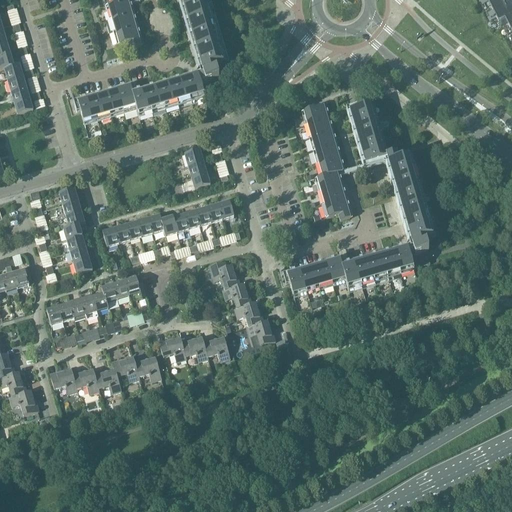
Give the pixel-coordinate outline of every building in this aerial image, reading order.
[(180,0),(202,72),(199,73),(197,77),(198,79),(133,98),(131,89),(78,105),(84,127),(136,111),(139,120),(205,100),(204,97),(216,94),(212,83),(230,78),(230,77),(229,77),(226,65),(229,64),(210,0),(180,0)] [(112,0),(114,5),(108,7),(120,47),(130,44),(131,50),(141,47),(128,2),(133,1),(133,0),(112,0)] [(511,0),(481,0),(498,31),(499,30),(504,28),(511,42),(511,0)] [(8,46),(0,48),(0,60),(11,57),(8,46)] [(14,68),(11,57),(0,60),(0,73),(4,72),(14,68)] [(7,83),(23,78),(20,66),(14,68),(4,72),(7,83)] [(23,78),(7,83),(11,94),(27,89),(23,78)] [(27,89),(11,94),(14,105),(30,101),(27,89)] [(30,101),(14,105),(17,117),(33,113),(30,101)] [(287,278),(290,287),(294,299),(346,284),(348,293),(414,274),(413,271),(430,266),(427,255),(429,254),(425,241),(439,237),(415,158),(398,163),(396,157),(387,160),(372,107),(350,114),(365,167),(387,161),(409,239),(411,238),(415,250),(343,271),(340,262),(287,278)] [(323,108),(318,109),(304,113),(323,178),(317,180),(329,220),(339,217),(340,223),(350,220),(337,175),(342,174),(323,108)] [(184,157),(188,169),(204,164),(200,152),(184,157)] [(191,180),(207,175),(204,164),(188,169),(191,180)] [(191,180),(195,192),(211,187),(207,175),(191,180)] [(59,196),(62,208),(78,203),(75,191),(59,196)] [(33,204),(41,202),(39,194),(30,196),(33,204)] [(66,219),(82,214),(78,203),(62,208),(66,219)] [(218,207),(222,223),(234,219),(229,203),(218,207)] [(222,223),(218,207),(206,210),(211,226),(222,223)] [(211,226),(206,210),(195,213),(200,229),(211,226)] [(184,217),(188,233),(200,229),(195,213),(184,217)] [(79,227),(79,228),(85,226),(82,214),(66,219),(69,230),(79,227)] [(173,220),(177,236),(188,233),(184,217),(173,220)] [(153,237),(164,234),(161,223),(160,218),(148,221),(153,237)] [(173,220),(161,223),(164,234),(165,240),(177,236),(173,220)] [(137,224),(141,240),(153,237),(148,221),(137,224)] [(141,240),(137,224),(125,228),(130,244),(141,240)] [(83,238),(79,228),(79,227),(69,230),(63,231),(67,243),(83,238)] [(130,244),(125,228),(114,231),(119,247),(130,244)] [(114,231),(102,234),(107,250),(119,247),(114,231)] [(83,238),(67,243),(70,254),(86,250),(83,238)] [(162,244),(165,253),(173,250),(169,241),(162,244)] [(73,266),(89,261),(86,250),(70,254),(73,266)] [(73,266),(77,277),(93,273),(89,261),(73,266)] [(225,265),(209,269),(214,285),(222,283),(225,293),(240,289),(240,288),(236,276),(234,276),(232,269),(226,270),(225,265)] [(13,275),(18,291),(29,288),(25,272),(13,275)] [(18,291),(13,275),(1,279),(6,295),(18,291)] [(124,283),(129,299),(130,304),(142,300),(141,296),(138,286),(136,280),(135,277),(128,279),(129,282),(124,283)] [(113,287),(118,302),(129,299),(124,283),(113,287)] [(142,284),(138,286),(141,296),(142,300),(147,299),(146,295),(144,291),(143,287),(142,284)] [(103,296),(106,306),(107,306),(118,302),(113,287),(101,290),(103,296)] [(240,289),(225,293),(223,293),(226,303),(234,301),(237,311),(252,307),(248,294),(246,295),(244,287),(240,288),(240,289)] [(81,302),(86,321),(87,323),(98,320),(97,315),(92,299),(91,296),(84,298),(85,301),(81,302)] [(92,299),(97,315),(109,311),(107,306),(106,306),(103,296),(92,299)] [(70,305),(74,322),(75,324),(86,321),(81,302),(80,299),(73,301),(74,304),(70,305)] [(74,322),(70,305),(58,309),(63,325),(74,322)] [(264,325),(260,312),(258,313),(256,306),(252,307),(237,311),(234,312),(237,322),(245,319),(248,330),(264,325)] [(58,309),(47,312),(51,328),(63,325),(58,309)] [(267,324),(264,325),(248,330),(246,330),(249,340),(257,338),(260,349),(269,346),(276,344),(272,331),(270,331),(267,324)] [(181,345),(180,341),(173,343),(172,341),(159,345),(163,360),(174,357),(176,365),(186,362),(186,360),(181,345)] [(186,360),(196,357),(198,365),(208,362),(208,360),(207,360),(203,345),(202,341),(195,343),(194,341),(181,345),(186,360)] [(203,345),(207,360),(208,360),(218,357),(220,365),(230,362),(227,351),(225,344),(224,341),(216,343),(216,341),(203,345)] [(260,349),(252,351),(254,357),(270,352),(269,346),(260,349)] [(0,381),(16,377),(15,376),(12,364),(10,364),(7,357),(4,358),(0,359),(0,380),(0,381)] [(134,365),(135,365),(133,361),(126,363),(125,361),(112,365),(115,373),(117,380),(127,377),(130,385),(140,382),(139,380),(134,365)] [(135,365),(134,365),(139,380),(149,377),(152,385),(162,382),(155,361),(148,363),(147,361),(135,365)] [(72,377),(71,373),(64,375),(63,373),(50,377),(55,392),(65,389),(68,397),(78,394),(77,392),(72,377)] [(99,392),(94,377),(93,373),(86,375),(85,373),(72,377),(77,392),(87,389),(89,397),(99,394),(99,392)] [(115,373),(108,375),(107,373),(94,377),(99,392),(109,389),(111,397),(121,394),(117,380),(115,373)] [(9,389),(12,399),(12,400),(27,395),(23,382),(21,383),(19,375),(15,376),(16,377),(0,381),(0,388),(1,392),(9,389)] [(12,400),(12,399),(10,400),(13,410),(21,408),(24,418),(39,414),(35,401),(33,401),(31,394),(27,395),(12,400)]
